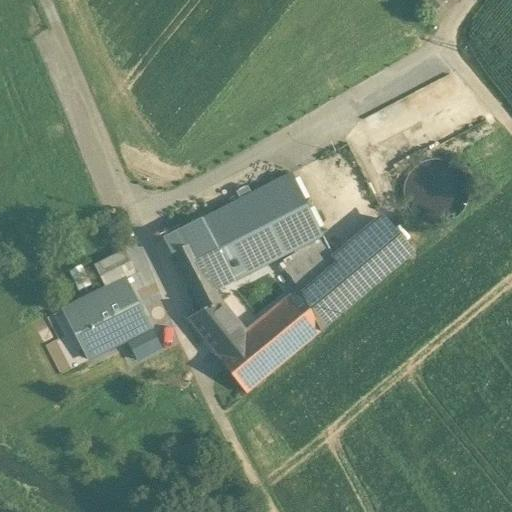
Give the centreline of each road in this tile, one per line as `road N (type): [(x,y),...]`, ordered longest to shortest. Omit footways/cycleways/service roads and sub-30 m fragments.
road 1 (unclassified): [(134,214),(452,37)]
road 2 (unclassified): [(134,214),(220,419),(277,511)]
road 3 (unclassified): [(46,0),(134,214)]
